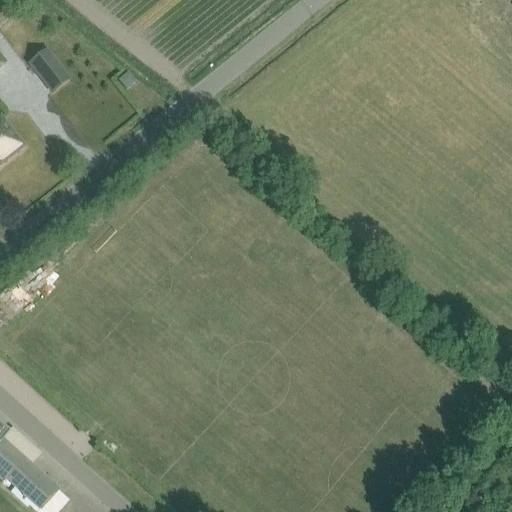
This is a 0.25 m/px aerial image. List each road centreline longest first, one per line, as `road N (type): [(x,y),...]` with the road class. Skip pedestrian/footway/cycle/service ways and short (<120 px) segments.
road 1 (unclassified): [(312,0),(0,249)]
road 2 (unclassified): [(125,511),(0,393)]
